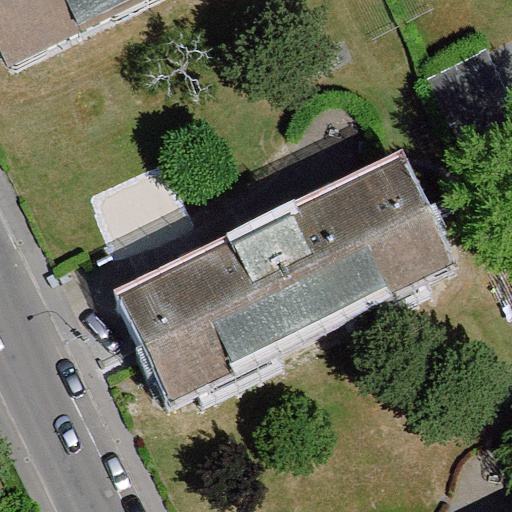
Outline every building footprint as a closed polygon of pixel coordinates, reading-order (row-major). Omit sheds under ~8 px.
[(0,0),(0,57),(8,75),(142,11),(136,0),(0,0)] [(136,0),(142,11),(165,0),(136,0)] [(511,115),(482,54),(427,80),(472,173),(511,153),(511,115)] [(401,173),(251,246),(300,346),(450,273),(401,173)] [(149,363),(171,409),(300,346),(251,246),(122,309),(149,363)]
